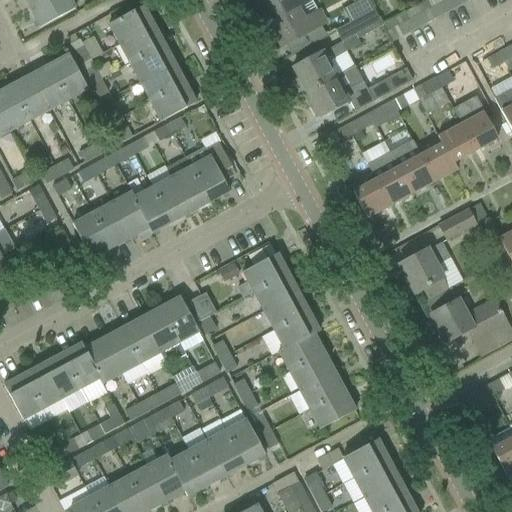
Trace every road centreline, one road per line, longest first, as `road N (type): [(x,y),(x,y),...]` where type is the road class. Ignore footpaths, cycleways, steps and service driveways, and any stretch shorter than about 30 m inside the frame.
road 1 (residential): [(0,353),(299,186)]
road 2 (residential): [(413,400),(299,186)]
road 3 (residential): [(211,511),(413,400)]
road 4 (residential): [(299,186),(196,0)]
road 5 (residential): [(471,511),(413,400)]
